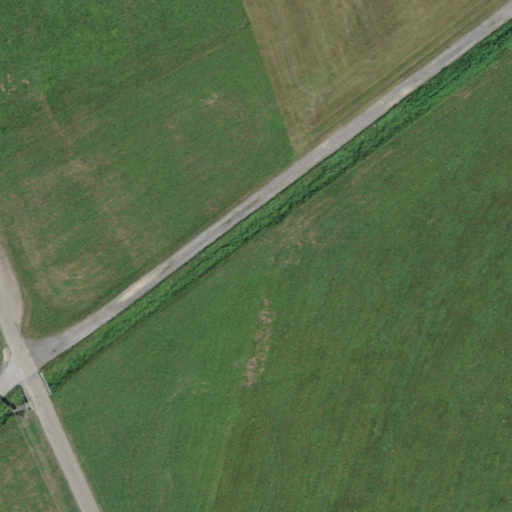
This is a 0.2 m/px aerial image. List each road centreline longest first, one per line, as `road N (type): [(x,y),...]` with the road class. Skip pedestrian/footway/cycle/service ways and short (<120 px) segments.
road 1 (track): [(28,370),(511,4)]
road 2 (unclassified): [(28,370),(91,511)]
